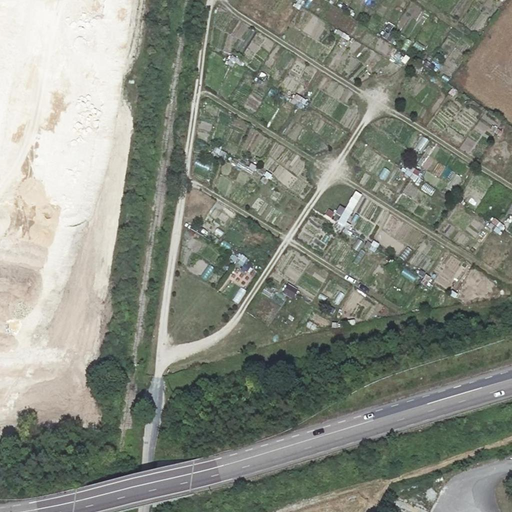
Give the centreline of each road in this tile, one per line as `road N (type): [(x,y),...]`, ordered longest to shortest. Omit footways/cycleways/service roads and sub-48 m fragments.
road 1 (secondary): [(511,368),(192,467),(0,507)]
road 2 (secondary): [(63,511),(511,384)]
